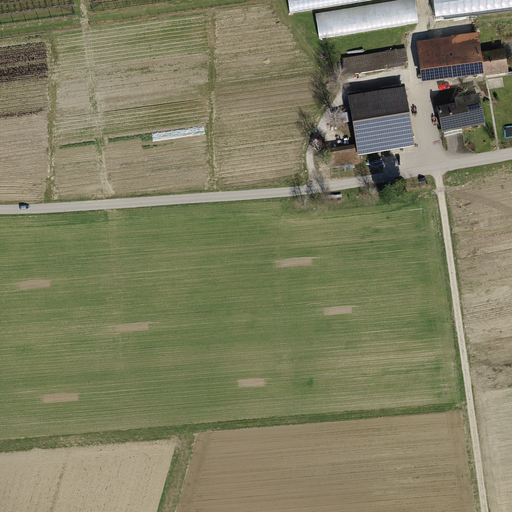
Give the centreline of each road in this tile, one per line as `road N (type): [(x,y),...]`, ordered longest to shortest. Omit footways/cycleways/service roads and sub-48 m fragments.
road 1 (unclassified): [(0,208),(330,185),(511,154)]
road 2 (track): [(486,511),(439,167)]
road 3 (track): [(316,186),(311,145),(330,107),(355,84),(415,73),(439,167)]
